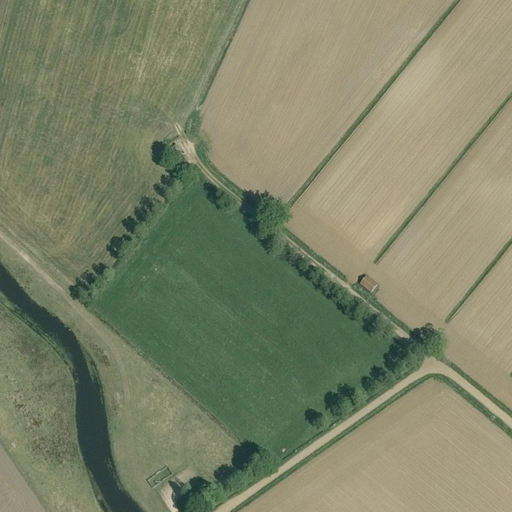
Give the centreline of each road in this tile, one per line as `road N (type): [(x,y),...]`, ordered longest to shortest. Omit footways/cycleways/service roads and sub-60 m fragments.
road 1 (track): [(181,136),(207,175),(434,362)]
road 2 (track): [(0,233),(93,322),(119,361),(130,469),(160,511)]
road 3 (track): [(225,511),(434,362)]
